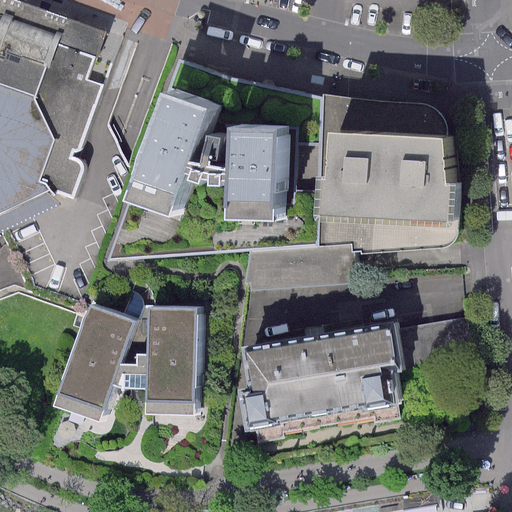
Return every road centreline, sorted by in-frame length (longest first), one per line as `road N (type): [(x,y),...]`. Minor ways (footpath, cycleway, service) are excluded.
road 1 (unknown): [(165,0),(67,197),(30,200),(32,140),(18,113),(0,104)]
road 2 (residential): [(203,0),(385,49),(497,56)]
road 3 (residential): [(497,56),(511,218)]
road 4 (unknown): [(352,40),(348,168)]
